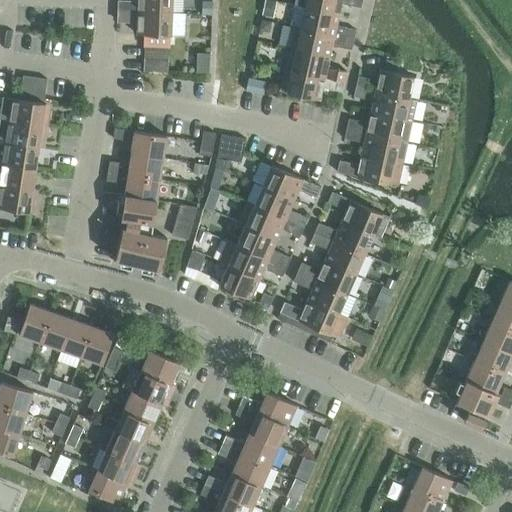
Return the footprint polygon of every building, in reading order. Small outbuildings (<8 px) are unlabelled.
[(116,0),(116,9),(127,10),(171,12),(182,12),(182,0),(116,0)] [(272,0),(265,0),(262,14),(270,16),(274,0),(272,0)] [(340,2),(360,7),(361,0),(294,0),(293,4),(304,6),(338,14),(340,2)] [(211,13),(211,2),(202,2),(201,13),(211,13)] [(304,6),(299,27),(353,39),(355,29),(335,24),(338,14),(304,6)] [(116,9),(116,20),(126,20),(127,10),(116,9)] [(127,10),(126,20),(136,21),(135,33),(144,33),(143,45),(167,46),(168,34),(170,34),(171,12),(127,10)] [(261,19),(259,27),(267,29),(269,21),(261,19)] [(350,49),(353,39),(299,27),(294,26),(289,47),(328,56),(331,44),(350,49)] [(143,45),(143,57),(167,58),(167,46),(143,45)] [(345,71),(326,66),(328,56),(289,47),(284,68),(343,81),(345,71)] [(209,71),(210,52),(198,51),(197,70),(209,71)] [(143,57),(142,70),(166,71),(167,58),(143,57)] [(379,68),(374,90),(407,97),(412,75),(403,73),(405,65),(385,60),(383,69),(379,68)] [(321,87),(341,91),(343,81),(284,68),(279,90),(319,99),(321,87)] [(22,74),(18,98),(30,100),(34,76),(22,74)] [(354,85),(365,88),(367,77),(357,75),(354,85)] [(46,78),(34,76),(30,100),(42,102),(46,78)] [(248,78),(246,88),(259,91),(263,92),(265,81),(248,78)] [(365,88),(354,85),(352,95),(363,98),(365,88)] [(374,90),(369,111),(411,120),(416,99),(407,97),(374,90)] [(2,96),(0,108),(0,118),(41,125),(46,125),(48,110),(43,109),(44,102),(42,102),(30,100),(18,98),(10,97),(2,96)] [(347,117),(345,128),(406,141),(411,120),(369,111),(367,121),(347,117)] [(0,118),(0,140),(3,141),(37,146),(38,140),(43,141),(46,125),(41,125),(0,118)] [(122,139),(124,128),(113,127),(112,137),(122,139)] [(362,142),(360,153),(401,162),(406,141),(345,128),(343,137),(362,142)] [(133,130),(130,152),(162,157),(165,135),(133,130)] [(198,153),(210,155),(214,132),(202,130),(198,153)] [(216,156),(228,159),(232,135),(220,133),(216,156)] [(232,135),(228,159),(240,161),(244,137),(232,135)] [(0,140),(0,162),(34,167),(37,146),(0,140)] [(126,173),(158,178),(162,157),(130,152),(126,173)] [(338,159),(336,170),(397,184),(401,162),(360,153),(358,163),(338,159)] [(107,170),(117,172),(119,161),(108,160),(107,170)] [(259,160),(251,180),(261,185),(287,196),(293,198),(297,188),(306,192),(315,196),(320,186),(315,183),(310,182),(302,178),(287,172),(270,164),(259,160)] [(0,162),(0,183),(31,189),(34,167),(0,162)] [(213,166),(208,185),(217,187),(222,169),(213,166)] [(117,172),(107,170),(105,180),(115,182),(117,172)] [(126,173),(123,194),(155,199),(158,178),(126,173)] [(0,206),(27,211),(28,211),(32,212),(35,196),(30,195),(31,189),(0,183),(0,206)] [(307,217),(297,212),(288,209),(293,198),(261,185),(253,204),(302,226),(307,217)] [(340,219),(372,233),(379,236),(388,216),(331,191),(326,201),(345,209),(340,219)] [(123,194),(119,217),(152,222),(155,199),(123,194)] [(425,207),(428,199),(417,195),(414,203),(425,207)] [(206,197),(202,206),(211,210),(215,200),(206,197)] [(236,221),(244,224),(276,238),(280,228),(298,236),(302,226),(253,204),(245,201),(236,221)] [(196,206),(179,203),(170,234),(186,238),(196,206)] [(313,231),(323,235),(363,253),(372,233),(340,219),(336,230),(317,222),(313,231)] [(276,238),(244,224),(235,244),(285,266),(289,256),(271,248),(276,238)] [(158,268),(162,253),(165,237),(121,226),(114,258),(158,268)] [(195,239),(202,243),(206,232),(199,229),(195,239)] [(323,235),(313,231),(309,241),(319,245),(323,235)] [(323,235),(319,245),(328,249),(323,259),(355,273),(363,253),(323,235)] [(217,260),(227,264),(258,278),(263,267),(281,275),(285,266),(235,244),(226,240),(217,260)] [(191,249),(186,266),(197,270),(203,254),(191,249)] [(355,273),(323,259),(319,269),(300,261),(296,271),(346,292),(355,273)] [(258,278),(227,264),(218,284),(249,298),(258,278)] [(306,298),(337,312),(346,292),(296,271),(292,280),(310,288),(306,298)] [(384,285),(391,289),(395,281),(387,278),(384,285)] [(499,300),(511,306),(511,281),(508,280),(499,300)] [(258,302),(268,306),(272,296),(262,292),(258,302)] [(374,304),(383,308),(386,300),(377,296),(374,304)] [(306,298),(301,309),(293,305),(287,303),(283,301),(279,311),(338,337),(347,316),(337,312),(306,298)] [(490,320),(511,329),(511,306),(499,300),(490,320)] [(28,303),(17,333),(39,341),(50,310),(28,303)] [(373,307),(369,317),(377,321),(382,311),(373,307)] [(50,310),(39,341),(59,348),(70,317),(50,310)] [(279,311),(275,318),(287,323),(334,345),(338,337),(279,311)] [(2,330),(14,333),(15,334),(20,319),(7,316),(2,330)] [(59,348),(80,355),(90,325),(70,317),(59,348)] [(481,340),(511,353),(511,350),(511,329),(490,320),(481,340)] [(80,355),(101,363),(112,332),(90,325),(80,355)] [(358,330),(354,341),(366,347),(369,339),(371,336),(358,330)] [(481,340),(473,360),(502,373),(511,353),(481,340)] [(122,351),(112,346),(108,356),(118,361),(122,351)] [(139,370),(169,383),(178,362),(148,349),(139,370)] [(104,366),(114,370),(118,361),(108,356),(104,366)] [(473,360),(464,379),(494,392),(502,373),(473,360)] [(122,386),(131,390),(160,403),(162,398),(167,400),(174,385),(169,383),(139,370),(130,366),(122,386)] [(25,380),(28,370),(19,367),(15,377),(25,380)] [(28,370),(25,380),(34,384),(38,373),(28,370)] [(464,379),(455,400),(460,402),(487,414),(493,401),(496,393),(494,392),(464,379)] [(0,380),(0,404),(24,412),(28,401),(31,391),(0,380)] [(66,394),(69,384),(60,381),(56,391),(66,394)] [(69,384),(66,394),(76,398),(80,388),(69,384)] [(511,389),(503,386),(500,394),(501,395),(507,397),(511,399),(511,398),(511,389)] [(105,392),(95,387),(91,396),(101,400),(105,392)] [(131,390),(122,410),(152,423),(160,403),(131,390)] [(295,404),(265,391),(260,403),(242,395),(238,404),(248,408),(256,412),(286,425),(295,404)] [(496,393),(493,401),(498,403),(501,395),(500,394),(496,393)] [(498,403),(503,405),(507,397),(501,395),(498,403)] [(88,402),(87,406),(97,410),(101,400),(91,396),(88,402)] [(508,408),(511,399),(507,397),(503,405),(508,408)] [(0,404),(0,427),(18,433),(24,412),(0,404)] [(234,414),(243,418),(248,408),(238,404),(234,414)] [(122,410),(117,420),(107,415),(102,425),(113,429),(143,442),(152,423),(122,410)] [(466,410),(462,420),(479,427),(483,418),(466,410)] [(55,421),(64,425),(69,416),(59,411),(55,421)] [(247,432),(277,445),(286,425),(256,412),(247,432)] [(64,425),(55,421),(51,431),(60,435),(64,425)] [(68,433),(77,437),(82,427),(72,423),(68,433)] [(320,425),(315,437),(322,440),(328,429),(320,425)] [(0,451),(11,455),(18,433),(0,427),(0,451)] [(113,429),(104,449),(134,462),(143,442),(113,429)] [(269,465),(277,445),(247,432),(243,442),(225,434),(221,444),(269,465)] [(77,437),(68,433),(64,442),(73,447),(77,437)] [(221,444),(216,453),(235,461),(230,472),(260,485),(269,465),(221,444)] [(104,449),(96,469),(126,482),(128,477),(132,479),(139,464),(134,462),(104,449)] [(40,456),(36,465),(45,470),(50,460),(40,456)] [(51,472),(49,477),(58,481),(64,468),(54,464),(51,472)] [(412,486),(441,499),(451,479),(421,466),(412,486)] [(305,480),(309,473),(298,468),(294,476),(305,480)] [(116,503),(126,482),(96,469),(87,490),(116,503)] [(225,482),(207,474),(203,484),(251,505),(260,485),(230,472),(225,482)] [(453,489),(465,494),(468,487),(457,481),(453,489)] [(199,494),(217,501),(213,511),(248,511),(251,505),(203,484),(199,494)] [(403,506),(416,511),(435,511),(441,499),(412,486),(403,506)] [(290,487),(286,496),(296,500),(300,491),(290,487)] [(286,497),(282,506),(292,510),(296,501),(286,497)]
